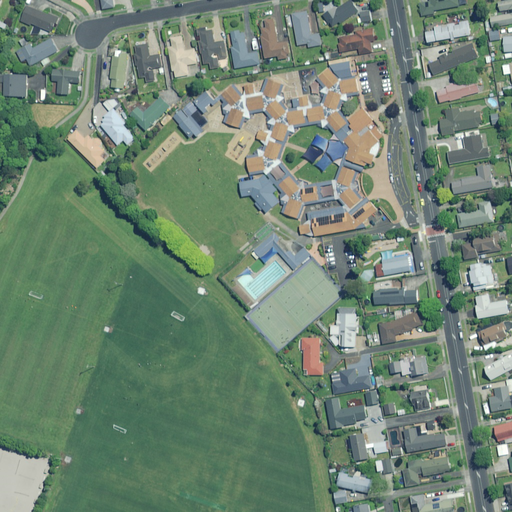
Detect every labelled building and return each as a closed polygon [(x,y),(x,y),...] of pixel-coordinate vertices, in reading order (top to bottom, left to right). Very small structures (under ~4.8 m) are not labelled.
[(100,0),(103,9),(115,7),(113,0),(100,0)] [(359,12),(352,0),(348,3),(337,9),(336,7),(323,15),(328,23),(329,22),(332,27),(340,22),(341,23),(359,12)] [(430,0),(431,1),(419,4),(422,16),(435,14),(434,11),(460,6),(458,0),(430,0)] [(491,17),(493,28),(511,24),(511,0),(507,0),(499,2),(500,12),(504,11),(505,14),(491,17)] [(19,22),(31,27),(32,24),(51,32),(54,24),(57,25),(60,18),(57,17),(26,4),(19,22)] [(311,34),(307,11),(291,14),(297,46),(308,44),(309,48),(321,45),(319,33),(311,34)] [(371,20),(369,11),(360,13),(361,18),(357,19),(358,23),(371,20)] [(278,44),(273,19),(260,21),(262,35),(260,35),(264,59),(278,56),(278,60),(287,58),(287,55),(289,54),(287,42),(278,44)] [(434,26),(435,30),(425,32),(427,43),(437,41),(471,36),(468,21),(434,26)] [(243,29),(231,32),(233,47),(231,48),(235,69),(260,64),(258,52),(248,54),(243,29)] [(375,41),(373,29),(356,32),(356,35),(338,39),(341,52),(359,49),(360,54),(373,52),(371,42),(375,41)] [(220,60),(227,59),(224,41),(215,43),(213,30),(199,33),(204,64),(210,63),(211,69),(219,68),(217,58),(214,59),(213,54),(216,54),(217,56),(219,56),(220,60)] [(500,40),(499,30),(488,32),(490,41),(500,40)] [(184,51),(182,36),(171,38),(173,47),(168,48),(172,71),(174,70),(176,78),(189,75),(187,65),(197,63),(194,49),(184,51)] [(504,53),(511,52),(511,36),(503,37),(504,53)] [(25,37),(18,41),(22,47),(28,43),(25,37)] [(39,61),(42,67),(50,63),(46,57),(58,51),(51,39),(33,48),(30,44),(14,52),(20,62),(25,59),(29,66),(39,61)] [(134,47),(139,78),(146,77),(147,82),(156,81),(153,69),(163,67),(161,54),(150,56),(148,44),(140,45),(134,47)] [(478,58),(473,44),(440,57),(441,60),(429,64),(434,75),(478,58)] [(128,53),(119,52),(118,57),(112,57),(110,78),(112,78),(111,88),(124,89),(128,53)] [(80,72),(53,69),(52,81),(59,82),(58,94),(68,95),(69,82),(79,83),(80,72)] [(340,80),(330,69),(321,77),(330,88),(340,80)] [(0,73),(0,82),(3,83),(3,97),(27,97),(28,74),(0,73)] [(282,83),(270,78),(265,94),(277,98),(282,83)] [(357,80),(341,82),(343,94),(359,92),(357,80)] [(435,105),(462,99),(462,98),(480,94),(477,80),(432,90),(435,105)] [(256,94),(254,84),(246,85),(247,95),(256,94)] [(242,98),(233,87),(223,95),(233,106),(242,98)] [(216,100),(207,89),(195,100),(204,110),(216,100)] [(265,96),(249,98),(250,110),(266,108),(265,96)] [(309,96),(294,98),(295,107),(310,105),(309,96)] [(104,116),(101,119),(103,122),(96,127),(111,146),(116,143),(118,145),(124,140),(128,145),(135,139),(124,125),(126,123),(115,110),(120,106),(114,97),(103,105),(109,112),(104,116)] [(170,107),(160,97),(144,114),(137,107),(130,114),(137,121),(147,130),(170,107)] [(287,113),(277,101),(268,109),(278,121),(287,113)] [(209,124),(192,102),(175,116),(192,138),(209,124)] [(308,109),(311,122),(326,119),(324,106),(308,109)] [(346,141),(353,149),(349,161),(368,167),(369,165),(374,166),(377,155),(371,153),(372,149),(385,138),(382,134),(377,128),(381,125),(366,107),(351,120),(354,125),(352,127),(356,133),(346,141)] [(246,113),(235,108),(229,122),(240,127),(246,113)] [(460,113),(460,108),(445,111),(447,119),(440,120),(443,135),(454,133),(454,132),(480,127),(479,123),(482,123),(480,112),(474,113),(474,111),(460,113)] [(306,123),(304,110),(289,112),(291,125),(306,123)] [(348,123),(338,112),(328,120),(338,131),(348,123)] [(501,123),(499,113),(491,115),(493,125),(501,123)] [(267,138),(279,142),(285,127),(273,123),(267,138)] [(77,130),(68,139),(97,168),(105,160),(110,156),(100,146),(101,145),(101,144),(101,143),(101,142),(101,141),(101,140),(100,139),(100,138),(99,138),(98,137),(97,137),(96,137),(95,137),(94,137),(94,138),(93,138),(92,139),(89,135),(85,139),(77,130)] [(265,134),(256,131),(253,139),(262,142),(265,134)] [(483,149),(481,135),(462,139),(464,150),(449,152),(451,164),(490,157),(489,148),(483,149)] [(278,145),(266,141),(261,155),(273,159),(278,145)] [(260,157),(243,160),(246,172),(262,170),(260,157)] [(476,165),(477,175),(451,179),(454,195),(494,188),(491,173),(489,163),(476,165)] [(341,182),(353,187),(358,172),(346,167),(341,182)] [(244,198),(255,197),(269,214),(287,199),(267,176),(263,179),(242,182),(244,198)] [(302,187),(292,176),(282,184),(292,195),(302,187)] [(304,188),(306,201),(321,198),(319,185),(304,188)] [(363,200),(352,189),(343,197),(353,209),(363,200)] [(287,213),(299,218),(304,203),(292,198),(287,213)] [(318,238),(356,230),(369,227),(365,223),(380,211),(372,201),(354,216),(348,208),(313,215),(318,238)] [(476,204),(477,210),(457,214),(460,228),(494,222),(492,208),(490,201),(476,204)] [(311,224),(301,225),(302,235),(312,233),(311,224)] [(292,270),(311,254),(305,247),(295,256),(274,231),(254,249),(267,264),(278,254),(292,270)] [(461,240),(465,261),(479,258),(479,260),(488,258),(488,254),(503,251),(499,233),(461,240)] [(404,256),(378,260),(379,264),(373,265),(375,278),(407,272),(404,256)] [(487,266),(487,262),(482,263),(470,266),(475,291),(486,288),(486,290),(500,288),(496,266),(491,268),(490,265),(487,266)] [(405,290),(405,289),(392,289),(391,282),(374,283),(375,305),(418,303),(417,290),(405,290)] [(250,304),(233,284),(228,288),(246,308),(250,304)] [(497,303),(495,294),(476,297),(478,306),(475,306),(477,319),(509,313),(506,301),(497,303)] [(358,331),(359,314),(357,314),(357,307),(339,307),(338,335),(341,335),(341,347),(356,347),(357,331),(358,331)] [(422,325),(417,312),(389,323),(389,322),(378,327),(385,345),(402,338),(401,334),(422,325)] [(496,325),(496,323),(477,330),(485,351),(498,346),(497,343),(511,338),(505,321),(496,325)] [(320,363),(320,339),(302,339),(302,350),(304,350),(304,375),(323,375),(323,363),(320,363)] [(511,369),(511,354),(485,368),(492,380),(511,369)] [(390,374),(406,372),(406,375),(412,374),(413,376),(428,373),(425,357),(410,360),(388,363),(390,374)] [(360,384),(359,374),(345,377),(349,401),(337,403),(339,415),(355,413),(355,417),(341,419),(343,429),(365,425),(363,412),(368,411),(366,398),(365,398),(363,384),(360,384)] [(489,399),(491,413),(511,408),(511,395),(509,396),(509,392),(511,391),(511,379),(507,381),(508,387),(495,389),(496,397),(489,399)] [(430,408),(428,390),(413,392),(415,410),(430,408)] [(396,413),(393,402),(384,405),(387,415),(396,413)] [(436,420),(427,422),(429,431),(437,429),(436,420)] [(497,442),(506,440),(507,444),(511,442),(511,421),(493,427),(497,442)] [(422,437),(420,427),(400,431),(403,449),(407,448),(408,452),(447,446),(445,433),(422,437)] [(368,459),(364,435),(351,437),(354,461),(368,459)] [(387,452),(386,442),(374,444),(375,454),(387,452)] [(509,455),(507,444),(498,446),(499,456),(509,455)] [(450,472),(448,457),(409,463),(410,470),(403,471),(406,487),(420,485),(418,474),(423,474),(423,476),(450,472)] [(394,472),(391,459),(376,462),(378,472),(389,470),(389,473),(394,472)] [(348,475),(340,473),(337,486),(370,493),(373,480),(354,476),(354,478),(348,477),(348,475)] [(347,508),(345,491),(334,492),(336,509),(347,508)] [(441,502),(427,505),(425,495),(411,498),(413,510),(418,509),(418,511),(453,511),(452,505),(455,505),(453,496),(441,499),(441,502)]
